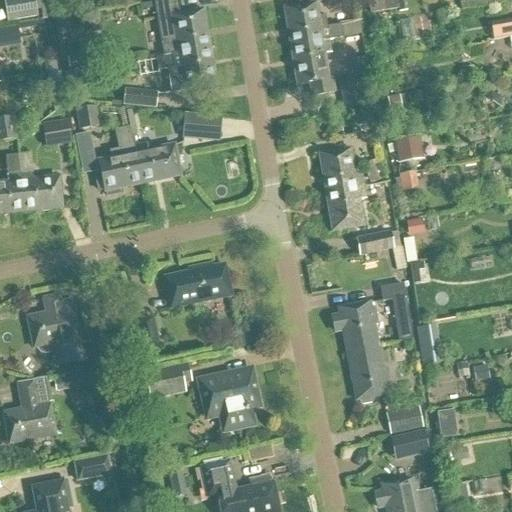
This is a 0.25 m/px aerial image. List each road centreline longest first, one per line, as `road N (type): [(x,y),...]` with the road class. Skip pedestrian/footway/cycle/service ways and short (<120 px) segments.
road 1 (residential): [(275,217),(335,511)]
road 2 (residential): [(0,274),(275,217)]
road 3 (residential): [(239,0),(275,217)]
